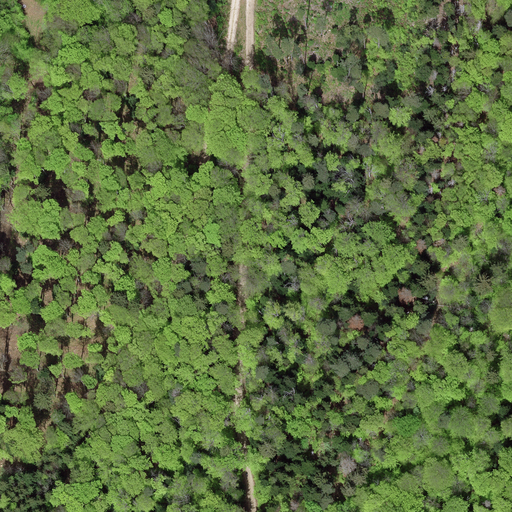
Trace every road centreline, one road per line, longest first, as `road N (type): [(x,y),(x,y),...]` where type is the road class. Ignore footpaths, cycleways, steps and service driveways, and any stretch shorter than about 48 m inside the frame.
road 1 (track): [(56,511),(171,276),(238,0)]
road 2 (track): [(252,511),(238,383),(246,0)]
